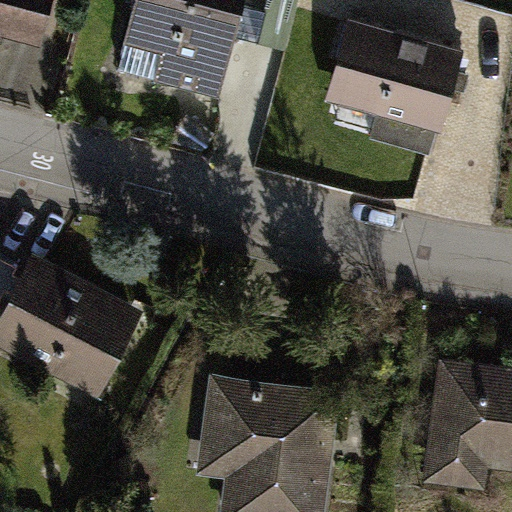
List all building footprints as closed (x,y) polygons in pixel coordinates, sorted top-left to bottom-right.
[(0,0),(0,49),(4,51),(9,33),(44,44),(57,0),(0,0)] [(137,0),(128,36),(166,46),(159,74),(220,89),(242,0),(137,0)] [(462,46),(361,18),(340,92),(381,104),(372,136),(432,153),(462,46)] [(41,261),(5,336),(105,384),(141,310),(41,261)] [(511,367),(446,361),(433,485),(491,491),(494,467),(511,469),(511,367)] [(317,511),(334,390),(217,374),(207,443),(241,448),(232,511),(235,511),(317,511)]
